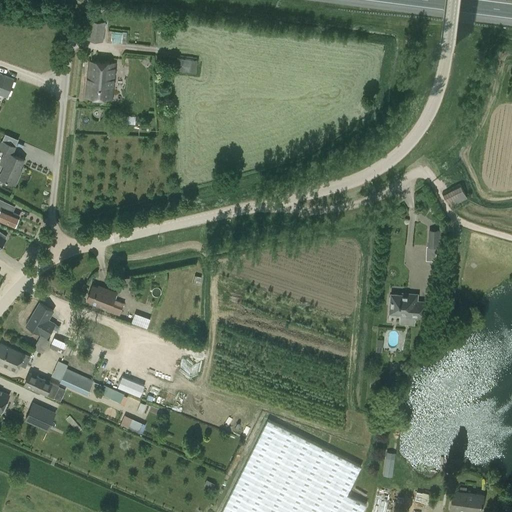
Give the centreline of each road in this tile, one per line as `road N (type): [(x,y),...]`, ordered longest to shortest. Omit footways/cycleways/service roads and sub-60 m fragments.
road 1 (residential): [(111,241),(334,187),(390,160),(436,96),(453,0)]
road 2 (unclassified): [(60,255),(50,208),(65,41)]
